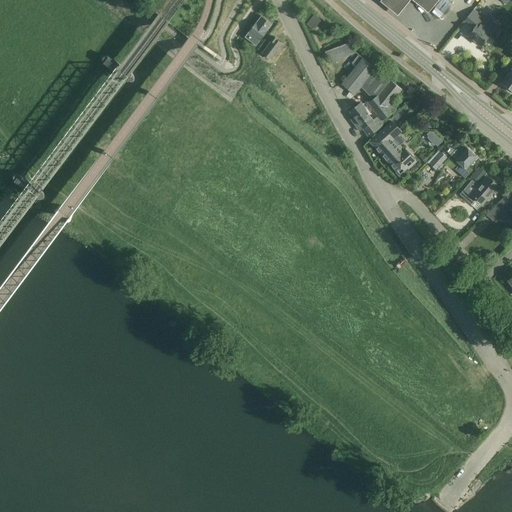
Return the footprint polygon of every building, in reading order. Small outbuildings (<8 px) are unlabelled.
[(382,0),(397,12),(407,0),(382,0)] [(414,0),(418,2),(425,8),(429,12),(439,0),(438,0),(414,0)] [(498,25),(480,11),(478,13),(474,10),(476,7),(466,19),(475,27),(468,36),(481,46),(498,25)] [(306,24),(313,30),(321,20),(314,15),(306,24)] [(272,24),(271,24),(261,16),(253,26),(252,25),(250,27),(252,28),(249,32),(245,37),(253,43),(256,46),(259,42),(259,41),(267,32),(272,24)] [(274,37),(262,53),(270,60),(282,44),(276,39),(276,38),(274,37)] [(335,48),(325,52),(330,63),(340,59),(335,48)] [(133,74),(108,56),(107,56),(105,55),(104,55),(103,55),(101,55),(100,56),(100,57),(100,58),(101,60),(102,62),(103,63),(127,81),(129,82),(131,82),(133,83),(134,83),(135,82),(136,82),(136,81),(135,80),(135,79),(134,77),(134,76),(133,74)] [(395,97),(402,89),(363,58),(341,84),(354,95),(361,87),(373,99),(367,103),(378,116),(372,121),(360,104),(350,111),(357,122),(354,124),(359,131),(362,129),(368,137),(378,130),(385,123),(383,120),(399,109),(393,101),(396,97),(395,97)] [(511,69),(502,83),(508,87),(507,90),(510,92),(511,91),(511,69)] [(393,122),(374,140),(371,141),(371,142),(380,153),(397,171),(396,173),(400,177),(404,173),(403,172),(407,168),(408,169),(416,163),(414,161),(415,161),(416,159),(406,149),(405,150),(405,149),(404,150),(400,146),(404,142),(397,135),(401,132),(393,122)] [(438,139),(440,138),(434,132),(431,132),(429,132),(426,135),(427,137),(432,143),(433,142),(434,143),(438,139)] [(468,167),(477,158),(475,156),(475,155),(473,153),(471,153),(466,148),(461,154),(456,150),(450,156),(460,164),(454,169),(465,178),(472,170),(468,167)] [(427,162),(426,163),(427,164),(428,163),(436,170),(447,158),(438,150),(437,151),(438,151),(433,156),(432,156),(431,157),(432,158),(427,163),(427,162)] [(479,182),(486,174),(479,168),(472,176),(479,182)] [(43,193),(19,174),(18,174),(16,173),(14,173),(13,173),(12,173),(11,173),(11,174),(11,175),(11,177),(12,178),(13,180),(14,182),(38,199),(39,200),(41,201),(43,201),(45,201),(46,201),(46,200),(46,199),(46,198),(46,197),(45,195),(44,194),(43,193)] [(472,181),(461,193),(473,203),(477,197),(484,203),(498,186),(487,177),(479,187),(472,181)] [(499,201),(486,215),(493,221),(498,215),(505,206),(511,210),(511,211),(511,188),(507,194),(499,201)]
